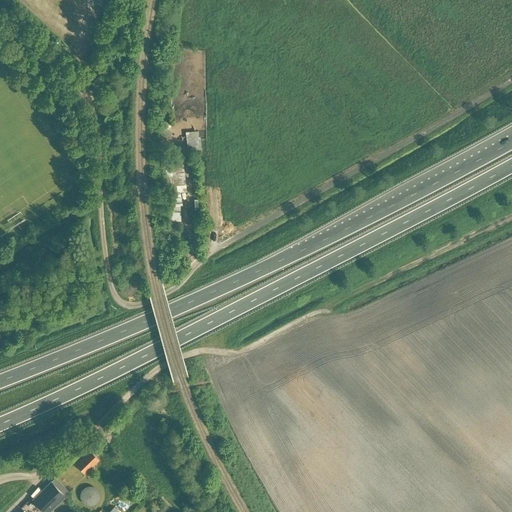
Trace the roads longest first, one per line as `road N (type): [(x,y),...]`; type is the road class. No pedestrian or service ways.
road 1 (trunk): [(0,423),(511,164)]
road 2 (trunk): [(511,141),(254,272),(0,381)]
road 3 (track): [(321,312),(511,217)]
